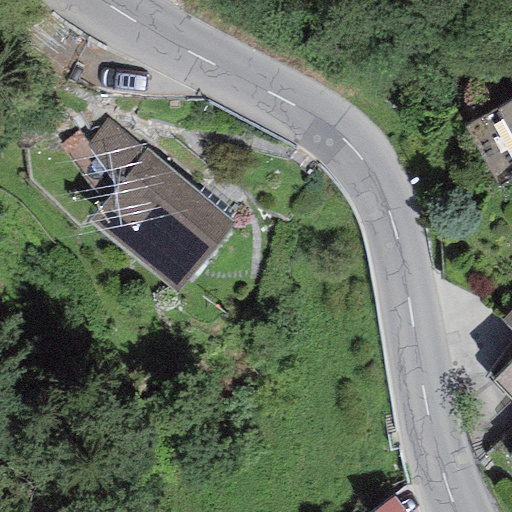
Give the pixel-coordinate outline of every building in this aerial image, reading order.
[(511,186),(511,98),(466,128),(497,193),(511,186)] [(116,193),(145,157),(108,119),(86,150),(116,193)] [(145,157),(116,193),(85,231),(176,307),(241,228),(149,152),(145,157)] [(511,313),(496,330),(511,346),(511,313)] [(511,370),(493,387),(511,408),(511,370)] [(409,511),(394,487),(370,501),(377,511),(409,511)]
